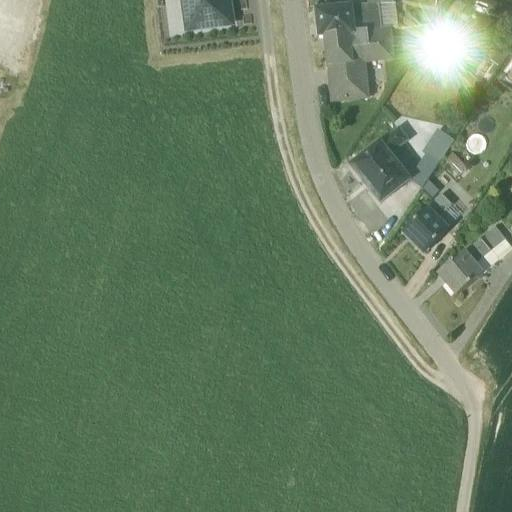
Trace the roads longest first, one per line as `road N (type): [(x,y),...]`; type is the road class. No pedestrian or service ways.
road 1 (track): [(471,394),(441,388),(403,353),(298,200),(270,99),(258,0)]
road 2 (residential): [(286,0),(299,121),(323,199),(358,261),(471,394),(475,410)]
